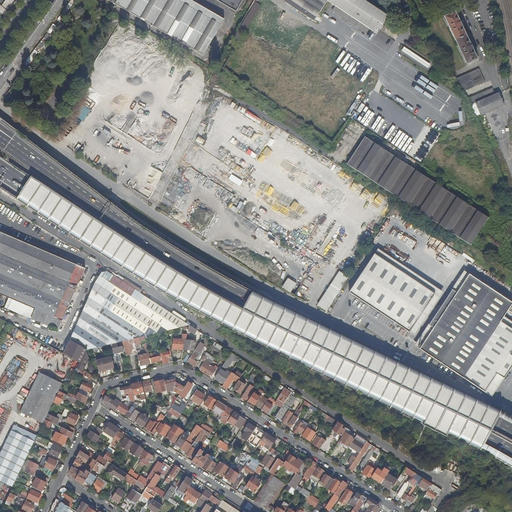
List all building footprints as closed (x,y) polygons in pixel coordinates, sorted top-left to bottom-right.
[(108,0),(203,55),(227,14),(223,11),(220,17),(190,0),(108,0)] [(216,0),(226,6),(223,11),(227,14),(231,9),(236,12),(243,0),(216,0)] [(280,0),(313,21),(327,1),(334,5),(330,10),(365,33),(368,28),(376,33),(388,16),(363,0),(280,0)] [(256,3),(234,37),(239,41),(261,6),(256,3)] [(460,22),(459,22),(455,12),(444,17),(467,63),(477,59),(472,49),(473,48),(471,45),(470,45),(461,26),(462,25),(460,22)] [(55,37),(50,33),(44,42),(49,45),(55,37)] [(439,67),(402,42),(397,50),(434,75),(439,67)] [(503,86),(504,91),(509,88),(506,74),(504,74),(501,54),(495,55),(498,75),(500,74),(501,86),(503,86)] [(480,69),(456,79),(464,91),(485,83),(480,69)] [(492,89),(468,99),(471,105),(495,95),(492,89)] [(504,106),(498,93),(495,95),(471,105),(477,118),(504,106)] [(84,121),(90,109),(82,105),(76,117),(84,121)] [(122,132),(131,138),(138,126),(129,120),(122,132)] [(486,144),(491,142),(485,128),(480,130),(486,144)] [(377,185),(392,195),(398,198),(469,245),(487,217),(364,137),(346,165),(350,167),(360,173),(377,185)] [(292,148),(297,142),(293,138),(287,144),(292,148)] [(350,187),(354,191),(360,186),(356,181),(350,187)] [(377,197),(373,201),(378,206),(382,202),(377,197)] [(0,232),(0,305),(58,330),(85,269),(0,232)] [(503,246),(487,236),(485,239),(501,249),(503,246)] [(436,295),(374,254),(350,293),(410,334),(436,295)] [(438,254),(437,261),(444,263),(445,256),(438,254)] [(338,271),(317,305),(326,311),(348,277),(338,271)] [(511,305),(511,302),(469,274),(464,271),(415,347),(491,399),(511,367),(511,322),(504,317),(511,305)] [(189,325),(113,276),(107,272),(102,273),(95,283),(71,340),(66,349),(64,353),(80,362),(85,350),(100,346),(111,344),(121,341),(122,341),(127,340),(133,338),(139,337),(144,336),(189,325)] [(282,288),(291,292),(296,282),(287,278),(282,288)] [(129,345),(134,344),(133,338),(127,340),(128,342),(123,343),(126,355),(131,354),(129,345)] [(183,339),(178,339),(178,344),(172,343),(172,349),(183,350),(183,339)] [(192,341),(185,340),(183,350),(193,350),(196,341),(195,341),(195,339),(192,339),(192,341)] [(123,351),(121,341),(111,344),(112,348),(114,353),(123,351)] [(200,348),(197,345),(191,355),(187,361),(194,366),(198,361),(194,358),(196,355),(195,354),(197,351),(198,352),(200,348)] [(84,363),(88,356),(85,350),(80,362),(76,368),(78,370),(81,372),(84,374),(85,373),(80,369),(84,363)] [(168,351),(160,353),(163,364),(168,362),(166,357),(169,357),(168,351)] [(227,368),(235,355),(231,352),(223,365),(225,366),(227,368)] [(145,365),(151,363),(150,358),(148,353),(143,354),(145,365)] [(207,354),(205,353),(197,366),(201,369),(200,370),(205,373),(210,365),(207,363),(207,361),(205,360),(207,357),(206,356),(207,354)] [(110,354),(103,356),(106,369),(110,368),(110,369),(114,368),(110,354)] [(102,370),(106,369),(103,356),(95,358),(99,372),(102,371),(102,370)] [(213,374),(215,376),(220,369),(217,367),(216,369),(210,365),(205,373),(209,376),(210,375),(211,376),(213,374)] [(225,366),(223,365),(220,369),(215,376),(214,378),(223,383),(230,373),(226,370),(225,372),(222,370),(225,366)] [(81,378),(84,374),(81,372),(78,370),(75,373),(81,378)] [(41,371),(21,413),(43,423),(63,381),(41,371)] [(87,372),(85,375),(86,376),(91,380),(93,377),(87,372)] [(240,378),(231,372),(230,373),(223,383),(222,385),(227,388),(232,380),(237,382),(238,380),(239,378),(240,378)] [(172,392),(173,391),(175,382),(176,373),(172,374),(172,377),(170,377),(170,380),(164,381),(165,384),(167,391),(169,391),(172,390),(172,392)] [(83,380),(79,388),(83,390),(89,393),(93,385),(88,382),(83,380)] [(242,382),(238,380),(237,382),(232,389),(240,394),(246,385),(242,382)] [(192,384),(188,381),(184,387),(179,394),(179,395),(183,398),(192,384)] [(141,382),(130,384),(131,386),(134,402),(140,403),(146,404),(145,396),(141,382)] [(176,392),(179,394),(184,387),(175,382),(173,391),(176,392)] [(253,387),(249,385),(240,398),(241,399),(242,398),(245,400),(253,387)] [(130,398),(129,401),(134,402),(131,386),(120,388),(121,395),(128,394),(129,398),(130,398)] [(263,386),(260,390),(259,389),(256,387),(248,400),(255,405),(255,404),(261,395),(265,388),(263,386)] [(282,400),(284,402),(289,394),(291,392),(284,387),(281,392),(285,395),(282,400)] [(205,395),(196,389),(191,398),(199,404),(205,395)] [(80,405),(82,402),(67,395),(61,393),(59,391),(53,402),(58,405),(62,397),(80,405)] [(88,397),(87,397),(81,394),(78,393),(76,397),(68,393),(67,395),(82,402),(85,403),(88,397)] [(296,399),(289,394),(284,402),(275,416),(282,420),(290,408),(295,399),(296,399)] [(267,400),(261,395),(255,404),(262,408),(267,400)] [(122,401),(116,398),(114,401),(105,396),(103,400),(104,403),(113,410),(115,411),(117,408),(121,402),(122,401)] [(203,404),(212,409),(217,401),(209,396),(203,404)] [(270,399),(268,398),(267,400),(262,408),(261,409),(267,413),(272,405),(273,404),(272,403),(271,405),(268,402),(270,399)] [(121,402),(130,408),(134,402),(129,401),(122,400),(122,401),(121,402)] [(227,407),(217,400),(217,401),(212,409),(220,415),(217,418),(219,419),(221,416),(227,407)] [(130,408),(121,402),(117,408),(126,415),(130,408)] [(136,407),(140,403),(134,402),(130,408),(126,415),(135,421),(140,414),(134,410),(136,407)] [(182,404),(179,408),(177,411),(180,414),(185,407),(185,406),(182,404)] [(275,407),(272,405),(267,413),(266,415),(269,417),(275,407)] [(172,413),(178,417),(180,414),(177,411),(171,407),(169,411),(166,414),(170,416),(172,413)] [(233,411),(227,407),(221,416),(223,417),(228,420),(233,411)] [(291,408),(290,408),(282,420),(281,421),(285,424),(292,413),(290,411),(291,408)] [(228,421),(234,425),(240,416),(234,412),(228,421)] [(70,413),(66,421),(74,425),(78,417),(70,413)] [(296,417),(294,415),(287,425),(291,427),(298,418),(300,414),(299,413),(296,417)] [(143,415),(140,414),(135,421),(143,427),(148,419),(145,417),(146,415),(144,414),(143,415)] [(56,424),(59,419),(56,418),(50,415),(49,418),(46,417),(45,419),(52,422),(56,424)] [(326,417),(335,424),(337,422),(327,415),(326,417)] [(245,420),(240,416),(234,425),(231,430),(232,431),(235,426),(240,428),(245,420)] [(299,421),(300,419),(298,418),(291,427),(294,429),(293,431),(296,433),(298,430),(302,432),(306,426),(299,421)] [(49,428),(52,422),(45,419),(42,425),(49,428)] [(154,422),(150,420),(145,428),(154,433),(156,430),(161,423),(159,421),(158,423),(155,421),(154,422)] [(112,437),(114,438),(118,431),(120,429),(109,422),(106,426),(103,431),(112,437)] [(170,427),(161,422),(161,423),(156,430),(164,436),(170,427)] [(339,427),(341,425),(337,422),(335,424),(332,429),(341,435),(344,430),(339,427)] [(242,437),(247,440),(253,432),(255,428),(248,423),(244,430),(245,431),(242,437)] [(64,424),(63,428),(73,433),(75,429),(67,425),(67,426),(64,424)] [(195,431),(199,433),(202,428),(200,427),(196,424),(180,449),(184,452),(190,444),(187,442),(189,439),(190,440),(195,431)] [(205,426),(202,424),(200,427),(202,428),(210,433),(212,430),(205,425),(205,426)] [(61,430),(59,433),(67,437),(71,438),(73,433),(63,428),(56,425),(55,427),(61,430)] [(183,431),(174,425),(166,437),(175,443),(183,431)] [(14,426),(12,431),(34,442),(36,436),(14,426)] [(302,436),(310,441),(316,433),(307,427),(302,436)] [(103,431),(100,429),(99,428),(95,433),(99,436),(100,436),(103,431)] [(205,434),(208,436),(210,433),(202,428),(199,433),(192,445),(186,453),(186,454),(190,457),(205,434)] [(356,435),(347,428),(339,440),(340,441),(344,444),(342,447),(347,450),(349,447),(349,446),(356,435)] [(258,435),(253,432),(247,440),(247,441),(257,447),(259,444),(266,433),(261,429),(258,433),(259,434),(258,435)] [(34,442),(12,431),(0,455),(0,480),(12,487),(34,442)] [(95,442),(99,436),(95,433),(91,431),(87,437),(95,442)] [(123,434),(118,431),(114,438),(112,440),(116,442),(115,444),(116,444),(117,443),(123,434)] [(190,444),(192,445),(199,433),(195,431),(190,440),(189,439),(187,442),(190,444)] [(189,436),(183,432),(175,443),(181,447),(189,436)] [(63,445),(67,437),(59,433),(58,434),(61,436),(60,439),(56,436),(54,440),(63,445)] [(268,445),(271,447),(276,439),(266,433),(259,444),(263,446),(264,445),(267,447),(268,445)] [(359,452),(366,441),(356,435),(349,446),(359,452)] [(312,443),(320,448),(325,440),(321,437),(320,438),(317,436),(315,438),(314,437),(312,440),(313,441),(312,443)] [(120,446),(128,451),(134,443),(125,437),(120,446)] [(238,441),(234,439),(231,444),(229,446),(233,448),(238,441)] [(223,449),(226,451),(229,446),(223,442),(220,440),(217,443),(221,445),(222,444),(225,446),(223,449)] [(360,459),(370,444),(366,441),(359,452),(351,465),(348,469),(352,472),(360,459)] [(57,457),(61,448),(48,442),(47,444),(50,446),(49,448),(51,449),(49,453),(57,457)] [(135,444),(129,452),(137,457),(143,449),(135,444)] [(100,463),(101,461),(97,459),(98,457),(82,447),(80,450),(90,457),(93,459),(97,462),(100,463)] [(275,451),(270,448),(261,462),(259,465),(262,468),(263,468),(275,451)] [(202,451),(199,449),(191,461),(201,468),(209,455),(207,454),(205,457),(203,457),(201,455),(200,454),(202,451)] [(86,463),(90,457),(80,450),(68,472),(69,476),(76,480),(82,485),(84,481),(90,473),(93,469),(97,462),(93,459),(85,471),(82,470),(81,471),(76,469),(77,467),(79,467),(83,461),(86,463)] [(277,458),(269,472),(275,476),(283,465),(284,463),(289,456),(289,454),(291,453),(288,450),(283,457),(283,460),(282,461),(277,458)] [(103,458),(108,461),(112,454),(108,451),(103,458)] [(140,462),(147,466),(153,457),(144,451),(140,457),(142,458),(140,462)] [(280,454),(275,451),(263,468),(269,472),(277,458),(280,454)] [(360,463),(364,466),(373,453),(370,452),(365,460),(364,459),(360,463)] [(295,458),(289,454),(289,456),(284,463),(283,465),(286,467),(285,468),(290,471),(291,470),(295,473),(303,462),(298,459),(296,461),(294,459),(295,458)] [(261,462),(251,456),(249,459),(252,461),(256,463),(256,464),(259,465),(261,462)] [(85,471),(93,459),(90,457),(86,463),(83,461),(79,467),(77,467),(76,469),(81,471),(82,470),(85,471)] [(41,463),(39,465),(41,466),(43,467),(44,468),(45,467),(52,471),(57,461),(49,458),(47,462),(46,461),(45,462),(44,464),(41,463)] [(208,458),(203,466),(211,471),(216,464),(208,458)] [(33,476),(38,465),(26,459),(21,470),(30,475),(33,476)] [(165,464),(167,460),(165,459),(162,463),(158,470),(160,471),(159,472),(164,475),(170,466),(165,464)] [(149,479),(151,480),(155,474),(158,470),(162,463),(157,460),(153,466),(156,468),(155,470),(154,468),(148,477),(150,477),(149,479)] [(303,478),(307,481),(309,478),(312,474),(316,467),(314,466),(316,463),(313,461),(303,475),(304,476),(303,478)] [(97,472),(99,474),(104,466),(100,463),(97,462),(93,469),(95,471),(97,468),(99,469),(97,472)] [(220,462),(214,470),(223,476),(228,467),(220,462)] [(307,464),(303,462),(295,473),(288,485),(295,489),(298,486),(298,485),(297,483),(300,479),(298,478),(300,476),(298,475),(301,471),(302,472),(307,464)] [(107,472),(112,475),(117,468),(113,464),(107,472)] [(249,467),(245,465),(243,468),(246,470),(245,472),(247,474),(248,472),(253,475),(257,468),(259,465),(256,464),(253,468),(251,467),(251,466),(250,465),(249,467)] [(165,481),(168,483),(172,476),(175,477),(180,469),(175,465),(165,481)] [(362,473),(370,478),(371,476),(375,470),(367,465),(362,473)] [(313,475),(319,480),(325,471),(318,467),(313,475)] [(397,495),(401,497),(416,474),(406,467),(397,480),(395,483),(399,486),(402,483),(408,474),(411,476),(406,484),(405,483),(397,495)] [(112,475),(122,482),(125,478),(127,474),(117,468),(112,475)] [(386,474),(382,471),(377,468),(375,470),(371,476),(381,483),(385,477),(386,474)] [(224,478),(233,483),(239,475),(230,469),(224,478)] [(242,474),(240,472),(239,475),(233,483),(231,486),(235,488),(242,477),(241,476),(242,474)] [(96,477),(90,473),(84,481),(91,486),(96,477)] [(131,484),(134,486),(135,483),(137,480),(127,474),(125,478),(132,482),(131,484)] [(160,476),(155,474),(151,480),(150,482),(147,487),(157,493),(158,491),(159,489),(156,487),(154,488),(152,487),(160,476)] [(319,480),(313,475),(312,474),(309,478),(317,483),(319,480)] [(325,486),(328,488),(332,481),(329,479),(330,478),(325,474),(320,481),(326,485),(325,486)] [(394,478),(387,474),(386,474),(385,477),(381,483),(391,490),(391,489),(395,483),(397,480),(394,478)] [(416,481),(419,483),(422,478),(416,474),(401,497),(407,501),(411,496),(408,494),(411,488),(410,488),(413,484),(414,484),(416,481)] [(42,491),(46,482),(40,480),(33,476),(30,475),(29,477),(34,479),(34,478),(36,479),(32,486),(42,491)] [(272,475),(255,501),(266,508),(283,483),(272,475)] [(145,479),(140,476),(137,480),(147,487),(150,482),(147,480),(148,479),(146,478),(145,479)] [(261,482),(252,476),(245,486),(255,492),(261,482)] [(192,481),(186,477),(183,482),(180,486),(186,490),(189,487),(190,486),(192,481)] [(341,483),(334,478),(332,481),(328,488),(334,493),(341,483)] [(426,490),(430,483),(422,478),(419,483),(418,485),(426,490)] [(106,485),(97,479),(92,487),(99,492),(101,488),(102,487),(104,488),(106,485)] [(173,491),(176,493),(176,492),(180,486),(183,482),(182,482),(183,481),(180,479),(180,480),(179,480),(175,486),(173,484),(172,486),(171,485),(165,495),(163,498),(166,500),(170,502),(171,499),(169,498),(173,491)] [(135,483),(145,490),(147,487),(137,480),(135,483)] [(342,489),(343,490),(348,484),(343,480),(341,483),(334,493),(334,494),(339,497),(340,494),(339,494),(342,489)] [(437,494),(438,495),(441,490),(435,486),(432,484),(425,493),(434,499),(437,494)] [(285,489),(295,496),(298,491),(295,489),(288,485),(285,489)] [(186,490),(180,486),(176,492),(183,496),(184,494),(186,490)] [(139,511),(144,511),(147,507),(152,500),(157,493),(147,487),(145,490),(142,495),(145,497),(145,498),(146,499),(147,499),(150,500),(146,502),(144,507),(141,510),(139,511)] [(195,490),(189,487),(186,490),(184,494),(187,495),(184,499),(187,502),(195,490)] [(125,493),(118,488),(115,493),(112,498),(119,502),(125,493)] [(127,498),(136,504),(142,495),(138,493),(140,490),(138,488),(136,491),(133,489),(127,498)] [(36,503),(41,493),(30,489),(30,490),(31,490),(27,498),(36,503)] [(198,499),(206,504),(211,495),(212,494),(205,489),(198,499)] [(339,501),(345,505),(347,502),(353,493),(346,489),(340,498),(339,501)] [(187,503),(193,507),(201,494),(195,490),(187,502),(187,503)] [(111,491),(105,500),(109,502),(112,498),(115,493),(111,491)] [(361,496),(354,491),(353,493),(347,502),(354,507),(361,496)] [(213,496),(221,502),(222,500),(224,497),(215,492),(213,496)] [(9,506),(15,495),(10,493),(4,504),(9,506)] [(416,496),(412,493),(411,496),(407,501),(404,506),(407,508),(411,502),(412,502),(416,496)] [(65,494),(60,501),(69,507),(70,508),(73,504),(71,503),(74,499),(65,494)] [(330,509),(339,497),(334,494),(329,501),(324,508),(329,511),(330,509)] [(215,510),(221,502),(213,496),(211,495),(206,504),(205,504),(200,511),(206,511),(210,507),(215,510)] [(368,499),(362,495),(361,496),(354,507),(352,510),(355,511),(356,511),(361,505),(363,506),(364,506),(368,499)] [(28,511),(30,511),(34,504),(25,500),(19,497),(18,496),(16,501),(21,504),(23,500),(24,501),(25,502),(23,505),(22,509),(28,511)] [(369,498),(368,499),(364,506),(367,508),(373,511),(376,511),(379,508),(378,504),(369,498)] [(65,511),(69,507),(60,501),(56,499),(50,511),(51,511),(65,511)] [(121,507),(127,510),(131,502),(125,499),(121,507)] [(158,511),(162,506),(152,500),(147,507),(151,510),(149,511),(158,511)] [(239,511),(232,507),(222,500),(221,502),(215,510),(214,511),(239,511)] [(82,502),(75,511),(76,511),(84,511),(88,507),(89,506),(82,502)]
